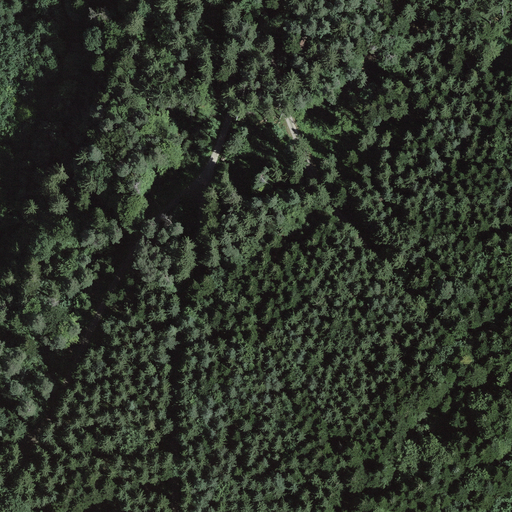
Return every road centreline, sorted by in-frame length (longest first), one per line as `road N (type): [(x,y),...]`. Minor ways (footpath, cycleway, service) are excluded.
road 1 (track): [(263,34),(208,180),(192,252),(175,368),(175,511)]
road 2 (track): [(263,34),(328,205),(511,399)]
road 3 (track): [(208,180),(160,218),(31,444),(0,461)]
road 4 (track): [(0,193),(68,82),(73,35),(64,0)]
